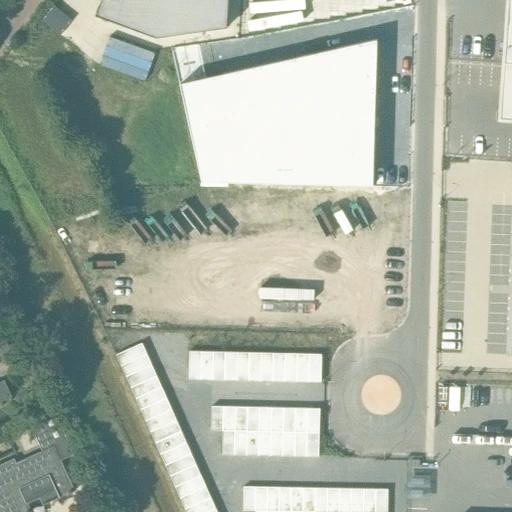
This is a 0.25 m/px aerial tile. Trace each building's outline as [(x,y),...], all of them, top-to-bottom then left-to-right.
[(100,0),(95,16),(156,38),(228,28),(229,0),(100,0)] [(511,0),(507,0),(499,121),(511,121),(511,0)] [(377,39),(179,84),(201,181),(373,186),(377,39)] [(0,105),(0,115),(34,153),(44,145),(4,102),(0,105)] [(187,153),(121,163),(123,179),(189,168),(187,153)] [(0,352),(8,349),(2,334),(0,334),(0,400),(11,396),(4,380),(0,382),(0,352)] [(142,343),(116,354),(121,365),(147,354),(142,343)] [(189,351),(189,379),(201,379),(201,351),(189,351)] [(201,351),(201,379),(213,380),(213,352),(201,351)] [(213,352),(213,380),(225,380),(225,352),(213,352)] [(225,352),(225,380),(237,380),(237,352),(225,352)] [(237,352),(237,380),(249,380),(249,352),(237,352)] [(249,352),(249,380),(261,381),(261,353),(249,352)] [(261,353),(261,381),(273,381),(273,353),(261,353)] [(273,353),(273,381),(285,381),(285,353),(273,353)] [(285,353),(285,381),(297,382),(297,353),(285,353)] [(297,353),(297,382),(309,382),(309,354),(297,353)] [(147,354),(121,365),(126,376),(152,365),(147,354)] [(309,354),(309,382),(321,382),(321,354),(309,354)] [(152,365),(126,376),(131,387),(157,376),(152,365)] [(157,376),(131,387),(136,398),(161,386),(157,376)] [(161,386),(136,398),(141,409),(166,397),(161,386)] [(166,397),(141,409),(146,420),(171,408),(166,397)] [(212,406),(211,430),(223,430),(224,406),(212,406)] [(224,406),(223,430),(235,430),(236,406),(224,406)] [(236,406),(235,430),(247,431),(248,407),(236,406)] [(248,407),(247,431),(259,431),(260,407),(248,407)] [(260,407),(259,431),(271,431),(272,407),(260,407)] [(272,407),(271,431),(283,431),(284,408),(272,407)] [(171,408),(146,420),(150,431),(176,419),(171,408)] [(284,408),(283,431),(295,432),(296,408),(284,408)] [(296,408),(295,432),(307,432),(308,408),(296,408)] [(308,408),(307,432),(319,432),(320,408),(308,408)] [(46,450),(42,452),(10,467),(8,462),(0,465),(0,511),(30,511),(27,505),(26,502),(40,496),(44,504),(58,498),(59,499),(74,492),(60,461),(61,460),(74,455),(54,410),(32,420),(46,450)] [(176,419),(150,431),(155,442),(181,430),(176,419)] [(181,430),(155,442),(160,453),(186,441),(181,430)] [(223,430),(222,454),(234,455),(235,430),(223,430)] [(235,430),(234,455),(246,455),(247,431),(235,430)] [(247,431),(246,455),(259,455),(259,431),(247,431)] [(259,431),(259,455),(271,455),(271,431),(259,431)] [(271,431),(271,455),(283,456),(283,431),(271,431)] [(283,431),(283,456),(295,456),(295,432),(283,431)] [(295,432),(295,456),(307,456),(307,432),(295,432)] [(307,432),(307,456),(319,457),(319,432),(307,432)] [(186,441),(160,453),(165,463),(190,452),(186,441)] [(190,452),(165,463),(170,474),(195,463),(190,452)] [(195,463),(170,474),(175,485),(200,474),(195,463)] [(200,474),(175,485),(180,496),(205,485),(200,474)] [(205,485),(180,496),(184,507),(210,496),(205,485)] [(243,486),(243,510),(255,510),(255,486),(243,486)] [(255,486),(255,510),(267,511),(267,487),(255,486)] [(267,487),(267,511),(279,511),(280,487),(267,487)] [(280,487),(279,511),(291,511),(292,487),(280,487)] [(292,487),(291,511),(303,511),(304,487),(292,487)] [(304,487),(303,511),(315,511),(316,488),(304,487)] [(316,488),(315,511),(327,511),(328,488),(316,488)] [(328,488),(327,511),(335,511),(339,511),(340,488),(328,488)] [(340,488),(339,511),(351,511),(352,488),(340,488)] [(352,488),(351,511),(363,511),(364,489),(352,488)] [(364,489),(363,511),(375,511),(376,501),(376,489),(364,489)] [(376,489),(376,501),(388,501),(388,489),(376,489)] [(210,496),(184,507),(186,511),(202,511),(215,507),(210,496)] [(376,501),(375,511),(387,511),(388,501),(376,501)]
